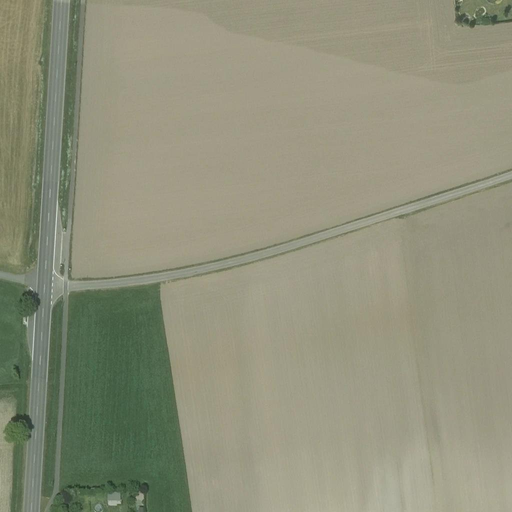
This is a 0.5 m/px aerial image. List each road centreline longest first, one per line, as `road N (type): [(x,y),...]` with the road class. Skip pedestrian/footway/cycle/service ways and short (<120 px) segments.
road 1 (unclassified): [(511,175),(236,261),(126,283),(44,284)]
road 2 (primary): [(44,284),(62,0)]
road 3 (primary): [(30,511),(44,284)]
